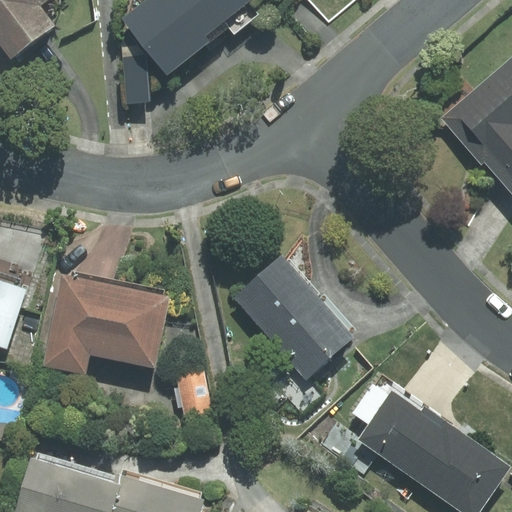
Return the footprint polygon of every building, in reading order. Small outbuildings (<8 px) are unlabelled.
[(40,12),(58,0),(0,0),(0,59),(6,68),(55,35),(40,12)] [(250,18),(236,0),(153,0),(117,28),(160,85),(250,18)] [(511,56),(437,123),(511,208),(511,56)] [(145,67),(140,60),(121,61),(122,111),(146,110),(145,67)] [(279,263),(231,303),(304,390),(352,349),(279,263)] [(57,274),(38,373),(84,382),(87,364),(151,376),(166,295),(57,274)] [(0,356),(5,358),(25,298),(17,296),(20,285),(0,278),(0,356)] [(354,416),(370,427),(356,449),(453,511),(481,511),(505,475),(437,431),(444,420),(378,378),(354,416)] [(200,511),(204,502),(117,474),(111,491),(74,479),(77,471),(39,459),(36,467),(28,464),(12,511),(200,511)]
